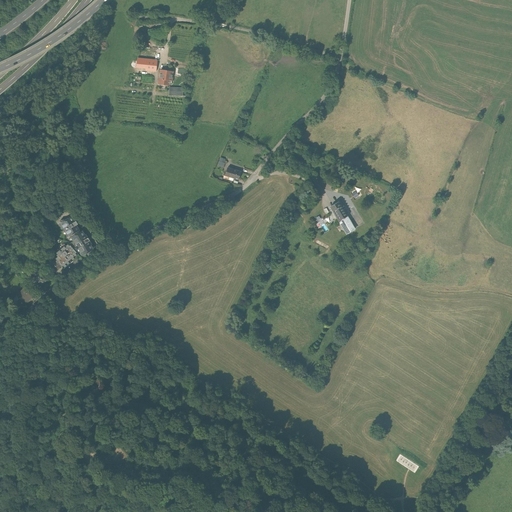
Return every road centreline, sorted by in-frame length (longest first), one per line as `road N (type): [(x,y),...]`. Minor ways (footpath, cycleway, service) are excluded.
road 1 (unclassified): [(101,254),(210,207),(255,175),(332,85),(351,0)]
road 2 (track): [(275,475),(174,429),(83,368),(33,373),(0,395)]
road 3 (residential): [(0,340),(59,281),(101,254)]
road 4 (primary): [(0,90),(87,0)]
road 5 (trunk): [(0,68),(54,40),(104,0)]
